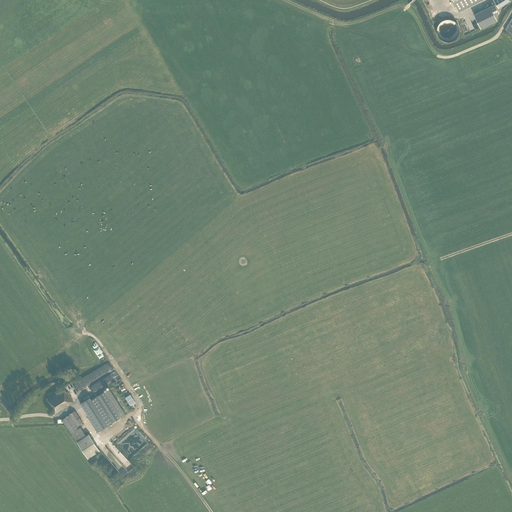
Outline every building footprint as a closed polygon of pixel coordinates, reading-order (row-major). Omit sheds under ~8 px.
[(452,0),(458,11),(481,0),(452,0)] [(494,4),(473,14),(480,27),(496,20),(493,14),(498,12),(494,4)] [(450,19),(448,18),(446,19),(444,19),(442,20),(440,21),(439,22),(438,24),(437,26),(436,28),(436,30),(436,32),(437,34),(438,36),(439,38),(440,39),(442,40),(444,41),(446,42),(448,42),(450,41),(452,41),(454,40),(455,39),(457,38),(458,36),(459,34),(459,32),(460,30),(459,28),(459,26),(458,24),(457,23),(455,21),(454,20),(452,19),(450,19)] [(66,391),(64,388),(46,399),(56,414),(74,402),(67,391),(66,391)] [(91,399),(88,395),(83,398),(84,400),(80,403),(81,405),(98,431),(120,417),(125,414),(109,388),(104,391),(91,399)] [(130,405),(135,402),(131,395),(126,398),(130,405)] [(80,426),(80,427),(78,425),(83,422),(75,410),(69,414),(69,415),(62,419),(71,433),(71,432),(77,441),(88,457),(99,450),(89,433),(86,435),(80,426)] [(114,465),(125,477),(130,473),(133,475),(138,470),(127,458),(121,463),(119,460),(114,465)]
